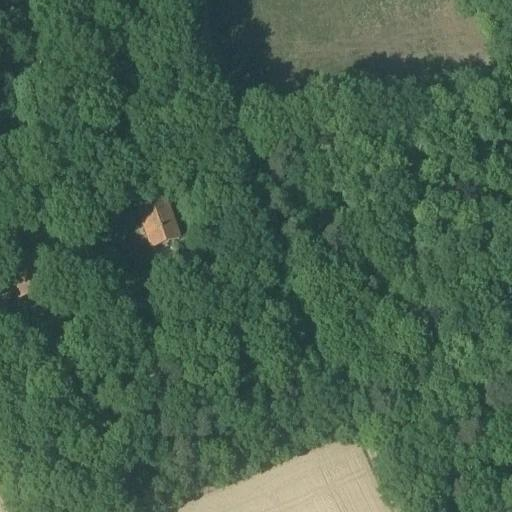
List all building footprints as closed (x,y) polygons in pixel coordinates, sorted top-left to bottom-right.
[(16,42),(18,56),(41,53),(38,38),(16,42)] [(151,251),(171,244),(181,240),(167,200),(137,211),(151,251)] [(18,302),(47,292),(33,252),(4,262),(18,302)] [(126,264),(132,281),(148,275),(142,258),(126,264)] [(59,325),(62,324),(66,335),(76,331),(72,320),(76,319),(69,301),(52,307),(59,325)]
